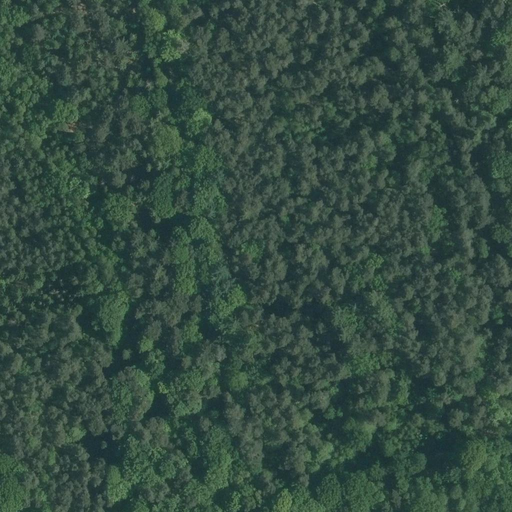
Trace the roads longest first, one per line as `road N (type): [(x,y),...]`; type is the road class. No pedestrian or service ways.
road 1 (unknown): [(273,511),(267,447),(277,312),(297,234),(286,179),(296,0)]
road 2 (track): [(265,511),(511,453)]
